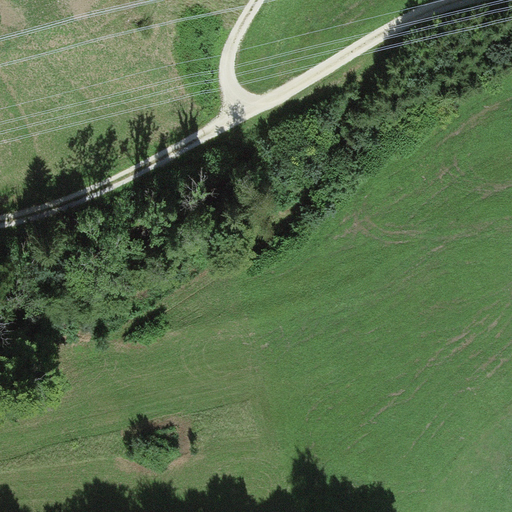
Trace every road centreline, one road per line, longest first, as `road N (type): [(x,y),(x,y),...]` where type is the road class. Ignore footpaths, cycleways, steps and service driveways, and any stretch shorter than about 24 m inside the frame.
road 1 (track): [(0,194),(89,186),(193,143),(385,31),(465,0)]
road 2 (track): [(385,31),(343,147),(290,214),(103,349)]
road 3 (track): [(257,0),(229,46),(231,78),(247,109)]
